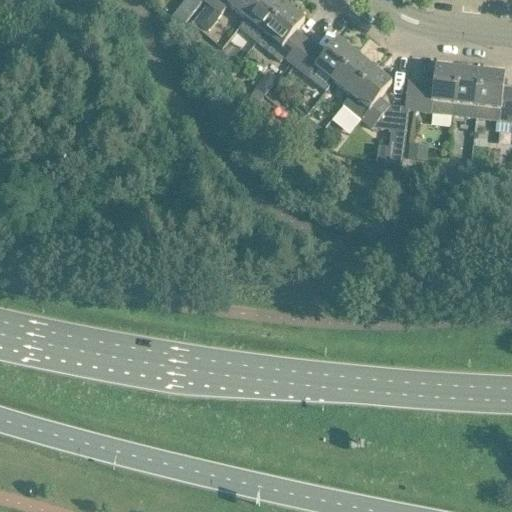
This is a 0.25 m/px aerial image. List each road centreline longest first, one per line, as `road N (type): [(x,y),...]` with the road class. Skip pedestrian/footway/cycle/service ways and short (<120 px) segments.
road 1 (primary): [(511,393),(275,375),(0,328)]
road 2 (primary): [(0,424),(368,511)]
road 3 (tertiary): [(374,0),(431,29),(511,39)]
